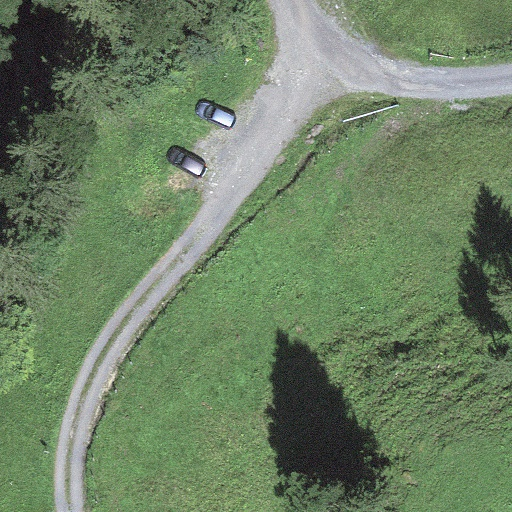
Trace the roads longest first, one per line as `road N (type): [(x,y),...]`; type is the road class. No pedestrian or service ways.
road 1 (track): [(318,64),(228,196),(100,359),(70,449),(69,511)]
road 2 (track): [(318,64),(411,82),(511,77)]
